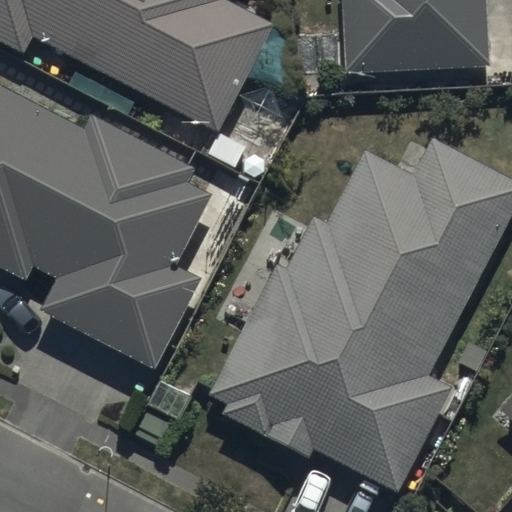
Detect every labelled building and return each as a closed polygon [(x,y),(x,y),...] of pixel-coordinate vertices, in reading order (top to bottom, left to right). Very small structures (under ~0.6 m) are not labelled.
[(0,0),(0,57),(23,69),(33,50),(216,142),(270,35),(225,13),(231,0),(0,0)] [(337,0),(341,87),(486,81),(483,0),(337,0)] [(83,145),(0,102),(0,279),(24,292),(30,280),(55,293),(38,327),(154,387),(202,293),(174,279),(213,205),(189,193),(192,188),(88,134),(83,145)] [(305,475),(311,465),(392,508),(448,400),(425,388),(511,221),(511,194),(429,151),(408,190),(359,165),(321,238),(309,232),(282,283),(275,280),(208,409),(229,421),(223,433),(305,475)] [(511,511),(511,408),(497,425),(511,438),(511,511)]
